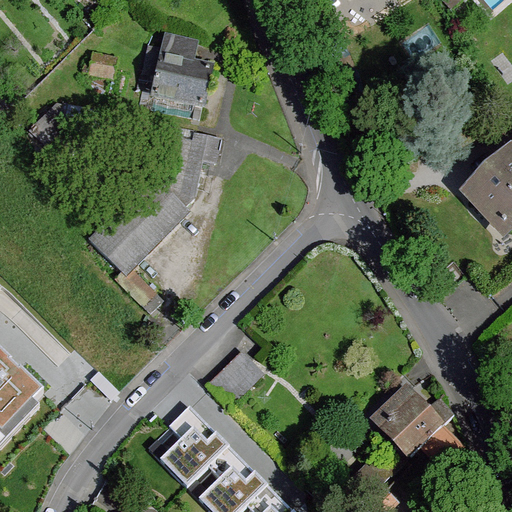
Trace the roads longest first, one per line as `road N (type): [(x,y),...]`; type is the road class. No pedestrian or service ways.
road 1 (residential): [(62,511),(106,443),(164,379),(318,221),(354,205)]
road 2 (residential): [(511,483),(460,376),(354,205)]
road 3 (residential): [(354,205),(300,64),(261,0)]
